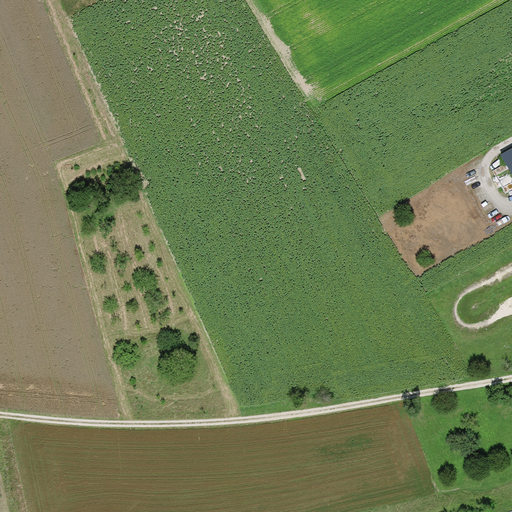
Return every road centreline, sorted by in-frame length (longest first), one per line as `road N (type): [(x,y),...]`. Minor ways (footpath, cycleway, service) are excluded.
road 1 (track): [(0,415),(162,424),(382,401)]
road 2 (track): [(511,376),(382,401)]
